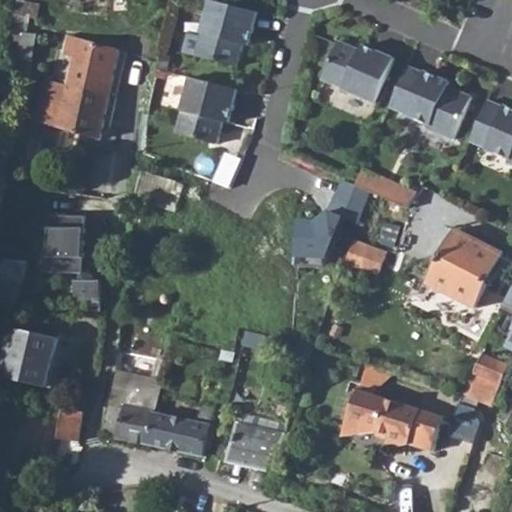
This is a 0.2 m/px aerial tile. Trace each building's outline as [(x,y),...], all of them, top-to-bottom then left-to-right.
[(251,46),(260,13),(213,1),(205,34),(206,34),(200,57),(240,67),(246,45),(251,46)] [(15,50),(15,73),(32,76),(36,34),(27,33),(31,19),(15,15),(15,50)] [(76,56),(70,83),(112,95),(121,48),(69,35),(64,53),(76,56)] [(362,51),(341,42),(325,79),(346,88),(346,89),(377,103),(396,59),(364,45),(362,51)] [(425,73),(409,66),(392,107),(409,114),(408,115),(431,124),(430,128),(456,139),(474,97),(449,87),(451,82),(426,72),(425,73)] [(232,123),(240,90),(194,78),(185,112),(186,112),(180,135),(220,144),(226,122),(232,123)] [(103,140),(112,95),(70,83),(47,79),(36,121),(103,140)] [(505,107),(489,100),(472,141),(488,148),(511,158),(510,162),(511,162),(511,107),(506,105),(505,107)] [(225,165),(213,160),(206,177),(233,187),(243,162),(228,157),(225,165)] [(415,205),(421,188),(366,167),(360,181),(343,179),(330,211),(302,209),(297,263),(328,265),(346,219),(361,220),(373,189),(415,205)] [(148,170),(140,193),(180,205),(187,182),(148,170)] [(0,183),(0,215),(3,216),(9,185),(0,183)] [(360,231),(398,245),(413,206),(374,192),(360,231)] [(51,214),(48,272),(85,273),(87,216),(51,214)] [(458,229),(431,285),(478,307),(505,252),(458,229)] [(390,251),(354,239),(346,260),(382,272),(390,251)] [(104,282),(77,281),(77,302),(103,302),(104,282)] [(0,282),(0,299),(21,302),(23,285),(0,282)] [(498,322),(511,328),(511,296),(498,322)] [(15,328),(4,377),(51,387),(61,338),(15,328)] [(244,344),(264,350),(268,335),(248,330),(244,344)] [(298,342),(294,358),(309,362),(314,345),(298,342)] [(483,354),(474,372),(499,384),(508,366),(483,354)] [(393,370),(367,361),(359,385),(367,388),(365,393),(370,394),(393,370)] [(474,372),(464,392),(489,404),(499,384),(474,372)] [(357,390),(347,423),(360,434),(378,431),(379,432),(390,436),(388,441),(388,443),(400,446),(411,444),(434,452),(444,417),(370,394),(365,393),(357,390)] [(111,402),(103,435),(149,445),(156,413),(131,407),(111,402)] [(156,413),(149,445),(205,457),(215,408),(201,405),(198,422),(156,413)] [(64,437),(78,439),(81,414),(66,412),(64,437)] [(243,423),(281,433),(283,424),(246,413),(243,423)] [(223,444),(219,460),(274,473),(286,434),(281,433),(243,423),(239,421),(234,447),(223,444)] [(377,437),(388,441),(390,436),(379,432),(377,437)]
